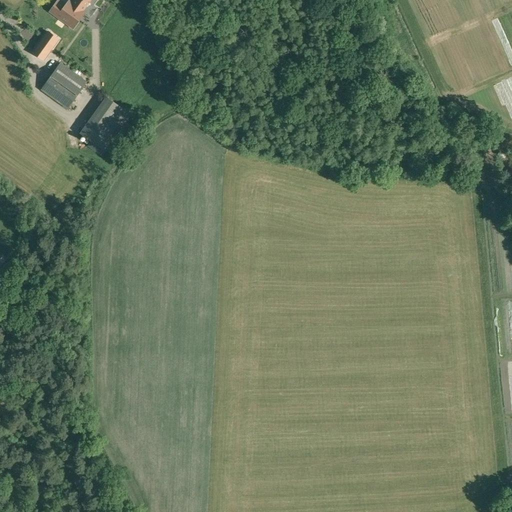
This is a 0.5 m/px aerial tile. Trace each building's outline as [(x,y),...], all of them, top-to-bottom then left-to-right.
[(93,6),(96,0),(73,0),(72,2),(70,0),(66,5),(59,0),(57,3),(50,11),(73,28),(78,20),(85,11),(84,10),(85,8),(89,3),(93,6)] [(44,59),(48,53),(55,43),(49,39),(45,37),(34,52),(44,59)] [(86,82),(60,64),(42,89),(68,107),(86,82)] [(91,97),(99,83),(94,81),(87,94),(91,97)] [(132,114),(107,97),(82,133),(107,150),(132,114)] [(0,279),(11,264),(2,258),(0,260),(0,279)]
